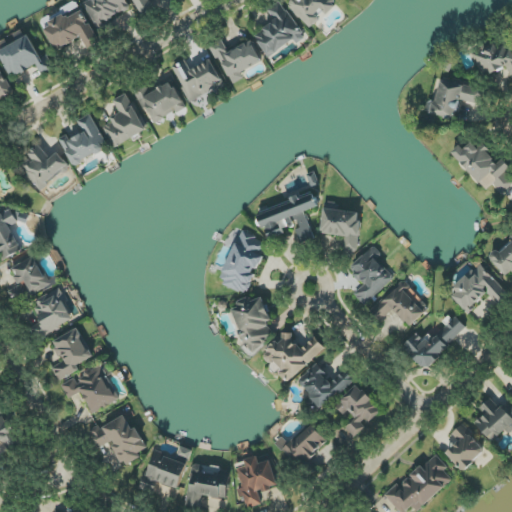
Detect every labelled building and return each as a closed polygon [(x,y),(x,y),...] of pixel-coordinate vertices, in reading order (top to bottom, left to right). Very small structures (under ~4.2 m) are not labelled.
[(92,0),(85,5),(99,28),(132,9),(127,0),(92,0)] [(313,29),(336,2),(333,0),(293,0),(288,7),(313,29)] [(306,38),(281,2),(268,11),(276,21),(255,37),(270,58),(295,41),(298,45),(306,38)] [(56,50),(82,38),(88,49),(100,43),(83,9),(45,27),(56,50)] [(0,50),(0,54),(11,78),(38,66),(42,75),(55,69),(50,57),(42,61),(31,36),(0,50)] [(229,53),(222,39),(212,45),(232,85),(245,79),(242,72),(264,62),(253,41),(229,53)] [(508,68),(511,78),(511,47),(510,42),(496,47),(495,44),(473,52),(483,77),(508,68)] [(173,67),(192,103),(226,85),(213,59),(192,70),(186,60),(173,67)] [(433,115),(457,120),(461,101),(478,104),(482,89),(440,80),(433,115)] [(186,108),(173,82),(152,92),(148,84),(136,90),(154,124),(186,108)] [(105,127),(114,147),(147,133),(129,93),(114,100),(120,113),(110,118),(113,123),(105,127)] [(60,139),(75,167),(110,148),(92,114),(79,121),(85,133),(72,139),(70,134),(60,139)] [(486,190),(494,184),(503,194),(511,186),(511,173),(503,163),(500,166),(485,149),(482,152),(470,139),(454,154),(486,190)] [(59,153),(51,159),(41,147),(19,165),(41,191),(71,167),(59,153)] [(315,240),(306,212),(319,207),(314,193),(259,211),(269,241),(284,236),(282,229),(296,225),(303,244),(315,240)] [(325,202),(322,234),(344,236),(343,252),(359,254),(362,213),(337,211),(337,203),(325,202)] [(0,215),(0,253),(3,261),(23,251),(11,227),(18,223),(12,210),(0,215)] [(221,283),(248,294),(263,255),(261,254),(266,241),(241,231),(221,283)] [(511,236),(510,238),(511,240),(491,258),(506,277),(511,272),(511,236)] [(395,279),(379,260),(383,256),(375,247),(350,268),(365,285),(355,294),(365,305),(395,279)] [(52,284),(35,255),(13,267),(18,276),(15,278),(20,286),(9,292),(16,304),(52,284)] [(510,295),(480,265),(450,295),(468,314),(488,294),(499,305),(510,295)] [(396,310),(408,327),(430,311),(408,282),(370,309),(379,322),(396,310)] [(75,322),(60,289),(33,302),(42,322),(32,326),(38,339),(75,322)] [(231,306),(249,353),(270,345),(263,327),(274,323),(264,297),(253,302),(251,298),(231,306)] [(424,369),(468,329),(456,317),(427,343),(418,333),(403,347),(424,369)] [(59,381),(80,371),(77,366),(94,358),(80,328),(53,342),(63,363),(53,368),(59,381)] [(326,348),(316,337),(303,349),(289,333),(284,338),(283,337),(262,356),(288,383),(326,348)] [(299,381),(312,395),(310,397),(322,410),(354,380),(345,370),(333,381),(317,363),(299,381)] [(62,385),(69,399),(83,392),(94,414),(120,401),(102,365),(80,376),(62,385)] [(381,413),(360,387),(339,404),(353,422),(346,427),(354,437),(367,427),(365,425),(381,413)] [(494,444),(511,428),(511,408),(507,403),(500,409),(491,399),(479,409),(484,414),(475,422),(494,444)] [(0,416),(0,453),(13,453),(12,417),(0,416)] [(147,448),(136,427),(132,429),(125,416),(91,433),(99,449),(111,443),(123,466),(141,457),(139,453),(147,448)] [(452,434),(459,442),(448,451),(462,471),(486,452),(464,424),(452,434)] [(329,442),(313,425),(291,445),(284,437),(278,442),(310,477),(320,468),(311,458),(329,442)] [(155,494),(158,482),(181,489),(192,451),(180,447),(177,458),(154,452),(143,490),(155,494)] [(262,502),(259,493),(279,487),(271,461),(260,464),(258,456),(245,460),(247,466),(238,469),(244,488),(237,490),(242,508),(262,502)] [(231,477),(204,473),(205,466),(194,464),(188,507),(201,508),(203,496),(228,499),(231,477)]
